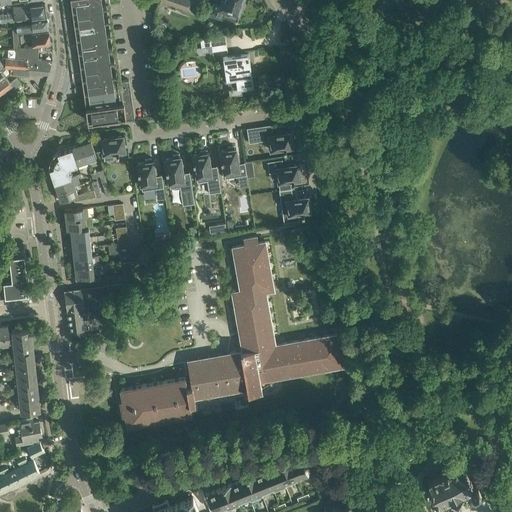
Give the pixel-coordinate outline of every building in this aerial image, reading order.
[(110,5),(109,0),(70,0),(77,45),(80,45),(81,51),(78,51),(81,73),(84,72),(85,78),(82,79),(88,121),(113,117),(113,121),(134,118),(129,79),(117,81),(106,6),(110,5)] [(184,9),(187,0),(180,0),(178,7),(184,9)] [(192,0),(187,0),(184,9),(190,12),(194,1),(192,0)] [(237,21),(243,2),(237,0),(220,0),(219,4),(213,2),(209,14),(222,18),(223,16),(237,21)] [(160,1),(158,11),(165,14),(169,4),(166,3),(160,1)] [(11,13),(0,13),(0,21),(31,18),(36,18),(46,16),(45,4),(44,3),(29,5),(30,12),(25,13),(24,6),(13,7),(14,12),(11,13)] [(16,48),(18,48),(18,43),(20,43),(19,35),(23,34),(23,32),(24,32),(48,29),(47,24),(49,23),(48,20),(47,19),(46,18),(31,20),(31,24),(16,26),(17,28),(12,28),(14,48),(16,48)] [(37,59),(38,46),(50,44),(48,31),(32,33),(33,47),(16,48),(16,57),(6,57),(5,67),(29,69),(49,71),(52,60),(37,59)] [(205,37),(200,38),(201,47),(212,45),(212,51),(214,51),(227,49),(226,42),(225,34),(205,37)] [(223,57),(228,95),(242,93),(241,85),(253,83),(249,54),(223,57)] [(5,67),(0,70),(0,94),(12,85),(15,88),(21,83),(16,77),(10,82),(6,77),(10,73),(28,75),(29,69),(5,67)] [(154,104),(156,114),(162,113),(160,102),(154,104)] [(283,132),(282,132),(276,133),(273,134),(272,125),(272,124),(246,128),(249,143),(269,140),(270,149),(283,148),(286,148),(286,147),(292,146),(291,139),(294,139),(293,132),(290,132),(290,131),(283,132)] [(109,137),(101,138),(104,160),(105,160),(105,159),(113,158),(112,152),(116,151),(116,152),(119,152),(118,151),(125,150),(124,143),(127,143),(126,136),(123,136),(123,135),(115,136),(109,137)] [(81,143),(87,161),(96,158),(91,140),(81,143)] [(72,146),(78,164),(87,161),(81,143),(80,141),(74,143),(75,145),(72,146)] [(54,182),(71,176),(68,167),(78,164),(72,146),(57,151),(58,157),(58,158),(53,155),(50,162),(55,165),(54,165),(49,167),(54,182)] [(246,175),(245,162),(238,163),(236,148),(235,148),(234,146),(227,147),(228,149),(221,150),(222,157),(221,157),(221,159),(222,159),(225,178),(246,175)] [(221,191),(217,165),(216,165),(216,166),(210,167),(208,152),(207,152),(207,150),(200,151),(200,153),(193,154),(194,159),(193,159),(193,161),(194,161),(197,182),(207,181),(209,193),(221,191)] [(194,203),(189,171),(189,172),(183,173),(180,156),(179,157),(179,154),(172,155),(172,158),(165,159),(167,167),(166,167),(166,169),(167,169),(170,188),(174,187),(179,187),(181,205),(186,204),(194,203)] [(138,168),(138,171),(139,171),(142,190),(164,187),(162,174),(161,174),(161,175),(155,176),(153,161),(152,161),(151,158),(144,159),(145,162),(138,163),(138,168)] [(294,179),(300,178),(299,171),(302,171),(301,164),(298,164),(298,163),(283,166),(282,160),(282,159),(267,161),(269,173),(277,173),(279,189),(279,190),(291,188),(292,188),(292,187),(291,187),(290,180),(291,180),(291,181),(294,180),(294,179)] [(57,192),(74,185),(71,176),(54,182),(57,192)] [(60,201),(78,195),(74,185),(57,192),(60,201)] [(292,189),(292,188),(279,190),(284,222),(283,222),(283,223),(300,220),(299,220),(298,213),(301,212),(301,213),(304,213),(304,212),(310,211),(309,203),(312,203),(311,196),(308,197),(308,196),(293,198),(291,189),(292,189)] [(94,190),(84,193),(86,199),(96,197),(95,192),(94,190)] [(114,214),(124,212),(123,206),(123,203),(112,204),(113,208),(114,214)] [(88,207),(64,209),(65,219),(89,217),(88,207)] [(89,217),(65,219),(66,229),(88,227),(93,226),(92,216),(89,217)] [(225,223),(217,224),(218,232),(226,231),(225,223)] [(70,229),(71,238),(89,236),(88,227),(66,229),(70,229)] [(128,241),(128,238),(127,232),(116,233),(117,239),(118,242),(128,241)] [(71,238),(72,248),(91,246),(89,236),(71,238)] [(192,413),(197,412),(195,402),(261,390),(261,387),(262,386),(262,382),(260,382),(259,380),(345,365),(344,358),(349,357),(347,343),(341,344),(339,332),(275,343),(266,291),(274,289),(265,240),(258,241),(257,236),(243,238),(244,244),(232,246),(241,294),(233,296),(242,349),(229,352),(230,357),(188,364),(194,402),(190,403),(192,413)] [(130,251),(128,241),(118,242),(108,244),(109,254),(119,252),(130,251)] [(0,295),(29,292),(24,246),(8,248),(11,277),(2,278),(3,285),(0,285),(0,295)] [(98,255),(92,255),(91,246),(72,248),(73,258),(92,256),(98,255)] [(93,266),(99,265),(98,255),(92,256),(73,258),(74,268),(93,266)] [(133,273),(131,260),(120,262),(122,274),(133,273)] [(91,278),(100,277),(99,268),(102,268),(102,265),(99,265),(93,266),(74,268),(75,278),(77,278),(78,280),(85,279),(84,277),(91,276),(91,278)] [(68,290),(64,290),(66,299),(70,332),(71,332),(80,331),(99,328),(99,332),(100,336),(104,335),(113,334),(110,316),(100,318),(98,318),(98,314),(99,314),(98,306),(102,306),(102,309),(109,308),(107,295),(103,295),(103,293),(123,291),(123,283),(74,289),(68,290)] [(40,409),(39,401),(41,401),(41,395),(39,396),(37,381),(39,381),(39,375),(36,375),(35,361),(37,361),(36,355),(34,355),(33,341),(35,340),(34,335),(32,335),(31,327),(12,329),(12,332),(9,332),(8,325),(1,326),(0,323),(0,345),(10,344),(13,343),(21,411),(40,409)] [(194,402),(190,379),(186,380),(185,376),(121,388),(122,398),(120,398),(123,414),(125,414),(127,424),(192,413),(190,403),(194,402)] [(33,442),(32,440),(38,439),(37,435),(41,434),(39,420),(33,421),(32,418),(19,420),(22,436),(16,437),(17,445),(33,442)] [(0,435),(9,433),(7,423),(0,424),(0,435)] [(27,448),(32,457),(44,451),(40,442),(27,448)] [(22,450),(18,452),(30,476),(39,472),(34,460),(28,462),(22,450)] [(18,452),(20,457),(16,459),(20,466),(15,469),(21,481),(30,476),(18,452)] [(308,473),(301,455),(300,455),(289,460),(289,459),(288,460),(296,478),(296,480),(309,475),(308,473)] [(296,480),(296,478),(288,460),(277,464),(284,482),(285,486),(297,481),(296,480)] [(5,461),(0,463),(11,485),(21,481),(15,469),(10,471),(5,461)] [(0,485),(2,490),(11,485),(0,463),(0,462),(0,472),(1,475),(0,475),(0,485)] [(428,492),(429,494),(430,496),(435,498),(436,497),(439,503),(450,498),(451,499),(454,497),(455,499),(460,496),(460,494),(462,493),(462,492),(472,488),(472,490),(480,486),(477,480),(473,481),(464,463),(428,480),(431,486),(430,487),(428,492)] [(285,486),(284,482),(277,464),(276,464),(276,465),(265,469),(272,487),(273,490),(274,491),(286,487),(285,486)] [(273,490),(272,487),(265,469),(254,474),(254,473),(253,473),(260,492),(262,495),(273,490)] [(262,495),(260,492),(253,473),(242,478),(249,496),(250,500),(250,501),(262,496),(262,495)] [(250,500),(249,496),(242,478),(241,478),(241,479),(230,483),(237,501),(238,504),(250,500)] [(230,483),(218,487),(225,505),(227,509),(227,510),(239,505),(238,504),(237,501),(230,483)] [(207,492),(206,492),(213,511),(218,511),(227,509),(225,505),(218,487),(218,488),(207,492)] [(155,511),(151,511),(199,511),(193,496),(169,505),(167,498),(152,504),(155,511)] [(359,511),(359,503),(352,504),(352,500),(332,501),(332,505),(325,505),(324,511),(359,511)]
